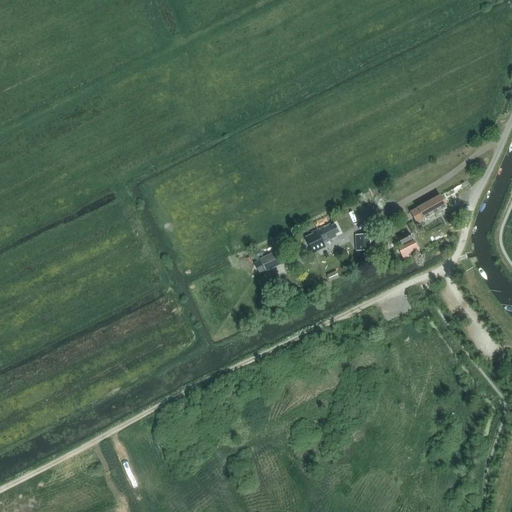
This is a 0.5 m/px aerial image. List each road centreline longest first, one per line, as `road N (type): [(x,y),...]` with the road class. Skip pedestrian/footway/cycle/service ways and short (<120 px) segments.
road 1 (track): [(458,250),(456,261),(0,488)]
road 2 (unclassified): [(458,250),(511,117)]
